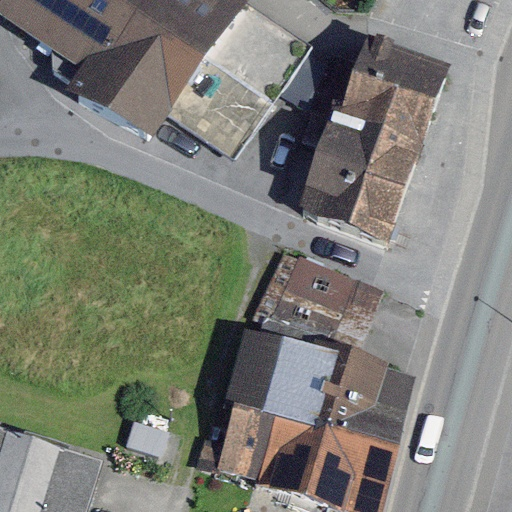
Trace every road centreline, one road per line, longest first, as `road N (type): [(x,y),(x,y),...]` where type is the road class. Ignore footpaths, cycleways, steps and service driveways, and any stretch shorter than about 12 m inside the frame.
road 1 (residential): [(0,141),(74,141),(212,193),(481,316)]
road 2 (primary): [(481,316),(430,511)]
